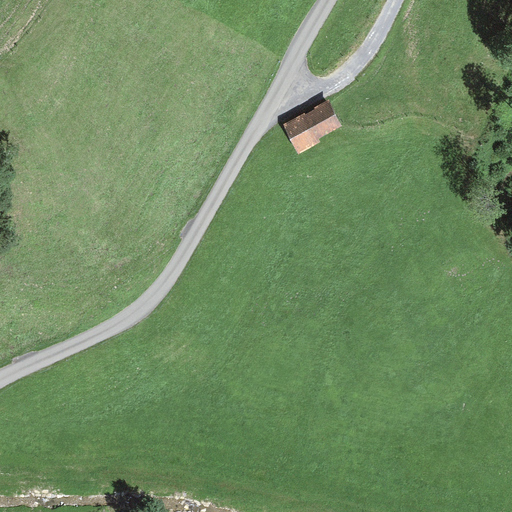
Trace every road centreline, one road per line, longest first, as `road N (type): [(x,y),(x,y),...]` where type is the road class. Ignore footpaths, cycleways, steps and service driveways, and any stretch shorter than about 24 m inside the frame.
road 1 (unclassified): [(0,377),(111,329),(150,298),(328,0)]
road 2 (track): [(280,86),(307,90),(340,79),(371,50),(397,0)]
